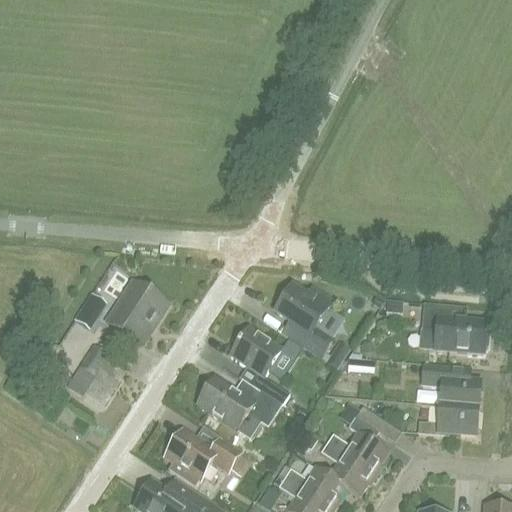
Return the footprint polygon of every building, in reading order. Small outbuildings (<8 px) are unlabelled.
[(144,349),(170,308),(134,285),(108,326),(144,349)] [(323,361),(335,343),(317,332),(333,307),(315,295),(310,302),(295,292),(279,316),(307,335),(300,346),(323,361)] [(82,310),(98,320),(107,307),(91,297),(82,310)] [(487,328),(468,326),(447,325),(448,310),(426,308),(423,334),(440,336),(438,353),(485,357),(487,328)] [(85,355),(93,331),(77,326),(69,350),(85,355)] [(266,382),(284,355),(251,333),(232,361),(266,382)] [(337,344),(327,360),(324,364),(335,371),(348,351),(337,344)] [(104,410),(129,373),(94,350),(67,391),(84,402),(87,399),(104,410)] [(349,363),(348,377),(359,378),(360,364),(349,363)] [(443,410),(479,413),(481,386),(449,383),(450,371),(425,369),(423,390),(444,392),(443,410)] [(271,430),(284,411),(262,396),(254,408),(217,384),(200,410),(238,435),(250,416),(271,430)] [(269,385),(262,396),(284,411),(292,399),(270,384),(269,385)] [(356,421),(379,437),(387,426),(363,410),(356,421)] [(477,440),(479,413),(443,410),(441,428),(420,426),(419,438),(439,440),(440,436),(477,440)] [(329,449),(375,479),(390,457),(373,446),(379,437),(356,421),(349,430),(360,438),(352,451),(335,440),(329,449)] [(185,436),(168,461),(174,466),(169,474),(196,492),(201,483),(202,483),(214,465),(230,475),(231,474),(240,459),(242,457),(223,444),(215,455),(185,436)] [(329,449),(323,457),(340,468),(332,480),(318,472),(361,500),(375,479),(329,449)] [(286,483),(332,511),(334,511),(347,492),(361,501),(361,500),(318,472),(310,485),(292,474),(286,483)] [(332,511),(286,483),(281,492),(298,503),(292,511),(332,511)] [(218,511),(178,485),(171,496),(153,485),(146,496),(144,495),(141,496),(135,505),(135,508),(137,509),(136,511),(218,511)]
